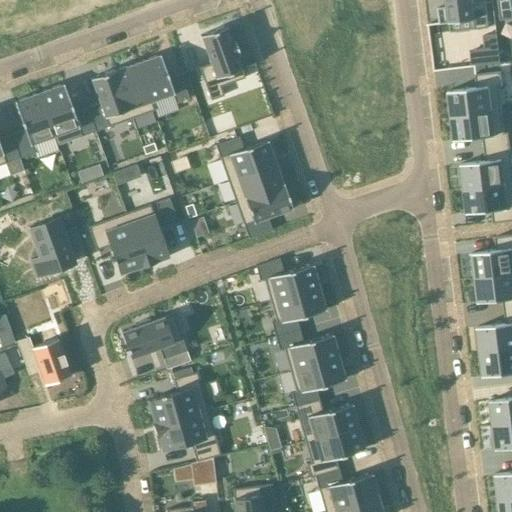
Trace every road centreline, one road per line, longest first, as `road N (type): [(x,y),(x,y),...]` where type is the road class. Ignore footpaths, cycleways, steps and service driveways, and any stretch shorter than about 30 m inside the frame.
road 1 (residential): [(336,217),(99,318),(91,341),(111,408)]
road 2 (residential): [(463,511),(422,191)]
road 3 (residential): [(336,217),(419,511)]
road 4 (residential): [(257,0),(336,217)]
road 5 (residential): [(0,66),(193,0)]
road 6 (residential): [(422,191),(401,0)]
